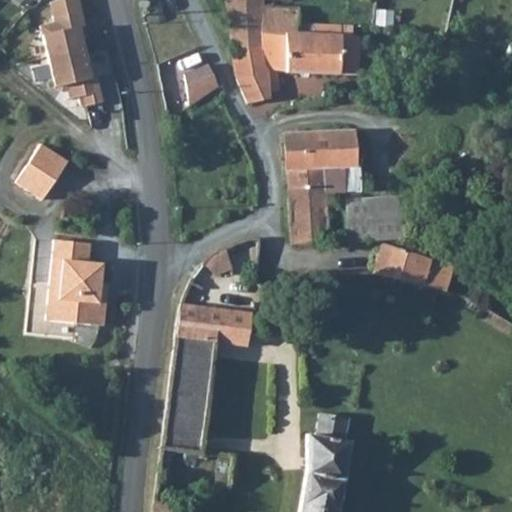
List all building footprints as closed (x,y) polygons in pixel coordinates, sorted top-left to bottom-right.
[(75,0),(58,0),(48,4),(54,25),(39,29),(55,90),(62,94),(67,93),(70,101),(84,98),(86,108),(102,104),(96,79),(90,80),(77,30),(83,28),(75,0)] [(222,0),(222,3),(230,51),(266,46),(264,31),(263,7),(262,0),(266,0),(289,3),(289,0),(222,0)] [(300,13),(263,7),(264,31),(297,39),(298,28),(300,13)] [(357,34),(351,33),(352,29),(298,28),(297,39),(264,31),(266,46),(230,51),(235,80),(246,105),(269,101),(269,94),(278,94),(275,74),(278,73),(283,74),(286,76),(356,77),(359,39),(356,38),(357,34)] [(216,87),(206,66),(183,75),(188,107),(216,87)] [(284,136),(286,169),(343,167),(355,167),(353,135),(284,136)] [(41,144),(15,184),(40,201),(66,161),(41,144)] [(345,193),(343,167),(286,169),(288,191),(328,187),(328,194),(345,193)] [(355,167),(343,167),(345,193),(361,192),(359,167),(355,167)] [(292,248),(332,245),(328,194),(328,187),(288,191),(292,248)] [(409,240),(405,201),(397,201),(345,203),(350,244),(409,240)] [(51,240),(43,320),(103,326),(107,284),(100,283),(102,263),(88,261),(89,244),(51,240)] [(446,291),(453,267),(410,254),(382,246),(378,247),(371,271),(445,294),(446,291)] [(248,313),(177,304),(170,336),(245,346),(248,313)] [(342,443),(345,422),(317,416),(312,438),(303,436),(303,469),(296,511),(334,511),(346,444),(342,443)]
